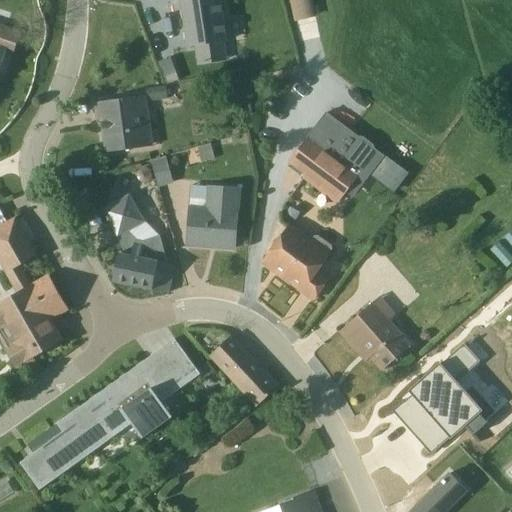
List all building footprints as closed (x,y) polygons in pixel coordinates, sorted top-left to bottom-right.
[(181,0),(188,48),(225,42),(218,0),(181,0)] [(311,0),(289,0),(294,21),(314,17),(311,0)] [(166,59),(170,84),(192,80),(188,55),(166,59)] [(165,87),(146,88),(146,96),(93,103),(95,119),(100,119),(105,153),(153,146),(147,103),(167,100),(165,87)] [(346,193),(352,197),(382,156),(373,149),(373,145),(363,138),(358,138),(324,114),(288,163),(304,176),(302,179),(337,205),(346,193)] [(197,149),(202,164),(214,160),(210,145),(197,149)] [(159,188),(174,184),(166,157),(151,162),(159,188)] [(185,248),(235,251),(240,189),(191,186),(185,248)] [(146,223),(137,207),(130,195),(104,211),(117,235),(119,236),(124,255),(118,254),(113,282),(168,294),(175,266),(168,264),(160,237),(146,223)] [(28,245),(15,220),(7,224),(3,217),(0,212),(0,264),(15,291),(0,300),(0,328),(4,333),(10,343),(1,349),(15,373),(35,361),(33,358),(62,342),(55,330),(48,320),(66,310),(48,278),(31,287),(19,265),(34,256),(28,245)] [(313,300),(326,280),(316,272),(331,250),(331,246),(317,236),(314,237),(311,242),(290,226),(263,263),(313,300)] [(337,333),(364,363),(369,359),(381,372),(411,345),(390,320),(395,315),(380,297),(337,333)] [(277,387),(230,337),(209,357),(256,408),(277,387)] [(23,467),(40,491),(132,424),(142,439),(172,417),(162,403),(200,375),(190,361),(174,340),(149,358),(97,395),(50,428),(27,445),(33,453),(20,463),(23,467)] [(423,392),(396,416),(430,454),(456,429),(423,392)] [(453,505),(467,491),(450,474),(411,511),(455,511),(458,510),(453,505)] [(7,482),(0,485),(0,501),(14,493),(7,482)] [(322,511),(314,489),(258,511),(322,511)]
